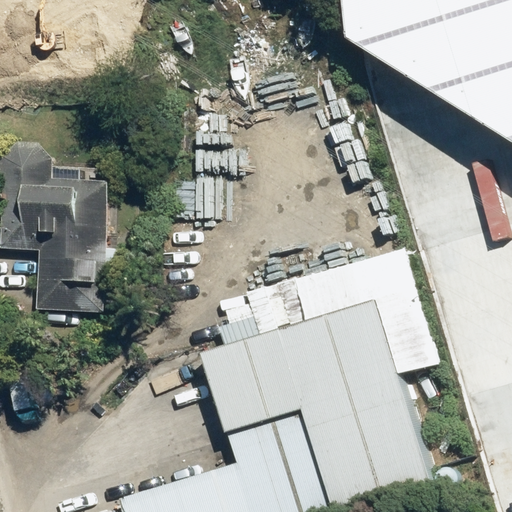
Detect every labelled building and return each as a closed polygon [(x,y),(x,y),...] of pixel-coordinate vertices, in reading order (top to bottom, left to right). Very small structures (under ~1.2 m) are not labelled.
[(511,0),(362,0),(366,45),(511,135),(511,0)] [(48,250),(44,309),(112,313),(114,265),(123,266),(124,249),(116,248),(116,236),(119,236),(121,195),(119,195),(120,181),(114,181),(115,169),(67,166),(67,158),(53,143),(31,141),(13,158),(9,248),(48,250)] [(0,271),(0,290),(27,293),(29,274),(0,271)] [(130,511),(386,511),(449,493),(388,295),(212,349),(246,460),(126,497),(130,511)] [(168,357),(172,376),(199,370),(195,351),(168,357)]
